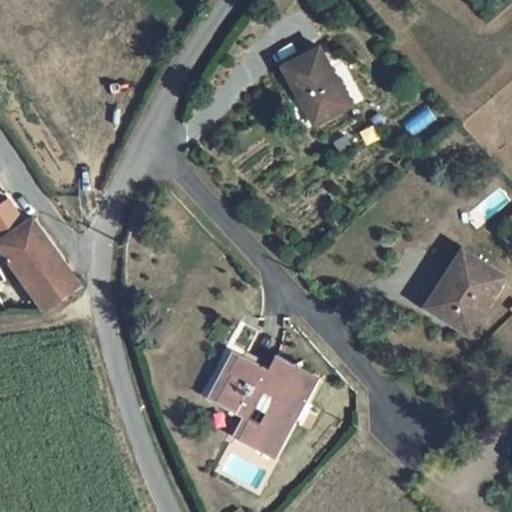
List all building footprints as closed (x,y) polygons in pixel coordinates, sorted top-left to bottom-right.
[(343,101),(311,47),(274,68),(308,123),(343,101)] [(46,309),(85,284),(40,217),(31,224),(0,243),(46,309)] [(450,319),(468,330),(502,275),(461,249),(430,299),(454,314),(450,319)] [(268,431),(254,423),(241,448),(276,468),(298,423),(305,427),(326,384),(289,363),(281,377),(235,355),(223,377),(229,380),(216,404),(239,416),(252,391),(267,399),(281,407),(268,431)] [(252,391),(239,416),(254,423),(267,399),(252,391)]
